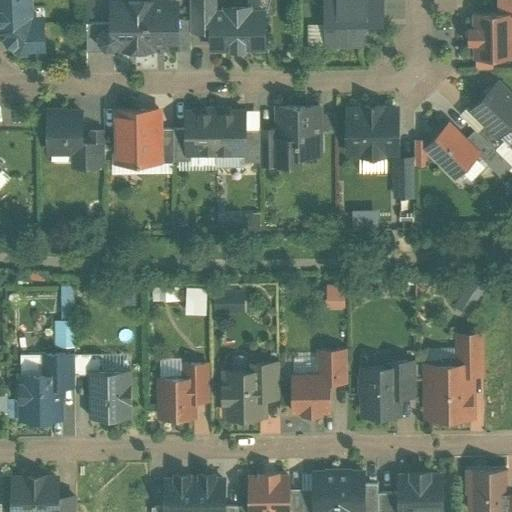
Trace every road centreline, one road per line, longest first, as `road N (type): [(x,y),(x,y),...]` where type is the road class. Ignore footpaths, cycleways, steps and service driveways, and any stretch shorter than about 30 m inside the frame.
road 1 (residential): [(511,442),(0,449)]
road 2 (residential): [(423,0),(425,74),(123,77),(0,89)]
